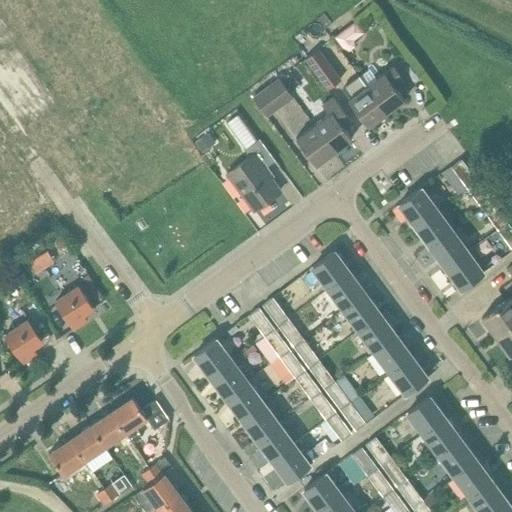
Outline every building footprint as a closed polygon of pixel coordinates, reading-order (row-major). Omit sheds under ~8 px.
[(353,4),(331,19),(342,34),(363,18),(353,4)] [(327,89),(340,79),(318,49),(304,58),(327,89)] [(367,86),(386,113),(404,100),(397,90),(406,84),(393,67),(376,79),(367,86)] [(299,83),(290,70),(279,79),(284,86),(288,92),(299,83)] [(132,95),(131,93),(133,92),(120,76),(91,93),(51,118),(63,138),(95,184),(162,140),(156,132),(173,120),(147,84),(132,95)] [(368,126),(386,113),(367,86),(360,77),(342,89),(350,99),(348,100),(356,110),(368,126)] [(266,115),(277,107),(274,102),(288,92),(279,79),(254,97),(266,115)] [(333,152),(352,138),(345,129),(353,123),(334,97),(322,105),(329,114),(314,125),(333,152)] [(315,165),(333,152),(314,125),(296,139),(304,149),(315,165)] [(254,210),(280,191),(264,168),(274,160),(259,140),(245,150),(250,156),(227,173),(254,210)] [(466,187),(476,180),(461,159),(451,166),(466,187)] [(0,183),(8,178),(0,165),(0,183)] [(482,208),(491,201),(476,180),(466,187),(482,208)] [(415,224),(436,209),(421,188),(399,203),(415,224)] [(497,229),(507,222),(491,201),(482,208),(497,229)] [(430,246),(452,230),(436,209),(415,224),(430,246)] [(511,248),(511,229),(507,222),(497,229),(511,248)] [(446,267),(467,251),(452,230),(430,246),(446,267)] [(27,243),(34,255),(52,244),(45,233),(27,243)] [(48,251),(30,263),(37,273),(55,261),(48,251)] [(328,287),(349,272),(334,251),(312,267),(325,282),(328,287)] [(461,288),(478,276),(483,272),(467,251),(446,267),(461,288)] [(344,308),(365,293),(349,272),(328,287),(344,308)] [(511,325),(511,284),(504,273),(472,296),(485,315),(482,317),(491,329),(490,331),(495,338),(511,325)] [(33,294),(44,286),(37,275),(25,283),(33,294)] [(73,328),(86,320),(82,314),(93,308),(79,286),(62,297),(55,302),(62,311),(73,328)] [(360,329),(381,314),(365,293),(344,308),(360,329)] [(278,324),(287,317),(272,297),(263,304),(278,324)] [(264,335),(273,328),(258,307),(249,314),(264,335)] [(376,350),(396,335),(381,314),(360,329),(376,350)] [(294,345),(303,339),(287,317),(278,324),(294,345)] [(23,362),(35,353),(32,348),(42,341),(28,319),(5,335),(12,345),(23,362)] [(511,354),(511,325),(495,338),(500,345),(501,343),(510,355),(511,354)] [(280,356),(289,349),(273,328),(264,335),(280,356)] [(391,371),(412,356),(396,335),(376,350),(391,371)] [(210,375),(231,359),(216,338),(194,354),(210,375)] [(309,366),(319,360),(303,339),(294,345),(309,366)] [(295,377),(304,371),(289,349),(280,356),(295,377)] [(407,392),(411,389),(427,377),(412,356),(391,371),(407,392)] [(225,396),(247,381),(231,359),(210,375),(225,396)] [(325,388),(334,381),(319,360),(309,366),(325,388)] [(311,398),(320,392),(304,371),(295,377),(311,398)] [(241,417),(262,402),(247,381),(225,396),(241,417)] [(335,382),(334,381),(325,388),(340,409),(350,402),(335,382)] [(326,419),(335,413),(320,392),(311,398),(326,419)] [(141,409),(132,396),(111,410),(126,432),(125,432),(133,443),(142,437),(135,426),(146,418),(154,429),(169,419),(156,399),(141,409)] [(424,432),(445,417),(429,396),(409,411),(424,432)] [(257,439),(278,423),(262,402),(241,417),(257,439)] [(350,402),(340,409),(356,430),(365,423),(350,402)] [(106,445),(125,432),(126,432),(111,410),(91,424),(105,446),(106,445)] [(342,441),(350,434),(335,413),(326,419),(342,441)] [(440,453),(460,438),(445,417),(424,432),(440,453)] [(272,460),(294,444),(278,423),(257,439),(272,460)] [(84,460),(105,446),(91,424),(70,439),(84,460)] [(380,464),(391,457),(375,436),(365,444),(380,464)] [(455,474),(476,459),(460,438),(440,453),(455,474)] [(63,474),(84,460),(70,439),(49,453),(63,474)] [(288,481),(304,469),(309,465),(294,444),(272,460),(288,481)] [(367,475),(377,467),(362,446),(352,453),(356,459),(367,475)] [(396,485),(406,478),(391,457),(380,464),(396,485)] [(471,496),(491,480),(476,459),(455,474),(471,496)] [(156,477),(163,472),(156,463),(149,468),(156,477)] [(383,496),(393,488),(377,467),(367,475),(383,496)] [(149,468),(141,474),(148,483),(156,477),(149,468)] [(156,477),(144,486),(143,487),(152,500),(158,508),(179,494),(172,485),(163,472),(156,477)] [(319,510),(342,493),(326,472),(304,489),(319,510)] [(132,485),(124,474),(113,482),(120,493),(132,485)] [(412,507),(422,499),(406,478),(396,485),(412,507)] [(482,511),(492,511),(507,501),(491,480),(471,496),(482,511)] [(111,500),(120,493),(112,482),(103,488),(111,500)] [(104,505),(111,500),(103,488),(96,493),(104,505)] [(394,511),(404,511),(409,509),(393,488),(383,496),(394,511)] [(321,511),(355,511),(342,493),(319,510),(321,511)] [(192,511),(188,506),(179,494),(158,508),(160,511),(192,511)] [(415,511),(431,511),(422,499),(412,507),(415,511)] [(511,511),(511,508),(507,501),(492,511),(511,511)]
